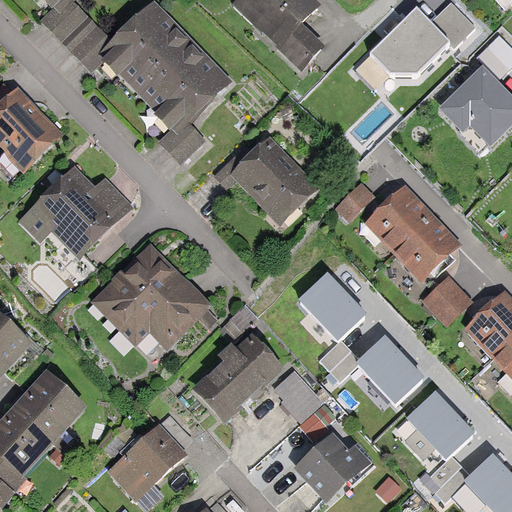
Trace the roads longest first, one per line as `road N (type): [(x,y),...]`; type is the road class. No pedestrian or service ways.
road 1 (residential): [(0,29),(242,279)]
road 2 (residential): [(511,448),(343,270)]
road 3 (residential): [(511,284),(380,148)]
